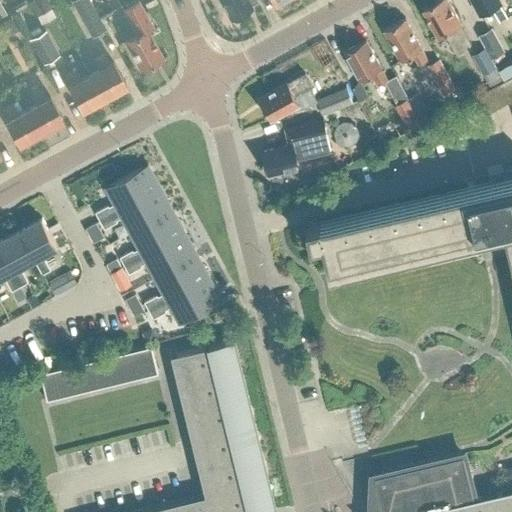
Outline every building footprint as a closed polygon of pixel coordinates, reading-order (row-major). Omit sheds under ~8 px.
[(35,11),(49,4),(47,0),(31,0),(30,1),(35,11)] [(162,56),(147,29),(153,26),(138,0),(135,0),(123,7),(137,34),(124,41),(140,68),(162,56)] [(257,1),(255,0),(219,0),(230,19),(231,18),(232,20),(235,21),(244,17),(245,14),(243,11),(252,7),(251,4),(257,1)] [(455,50),(471,41),(460,22),(461,22),(449,0),(434,0),(423,6),(438,34),(445,31),(455,50)] [(500,20),(508,16),(500,1),(501,0),(472,0),(479,12),(492,6),(500,20)] [(94,37),(106,30),(92,6),(80,13),(94,37)] [(18,28),(11,13),(0,18),(0,32),(2,36),(18,28)] [(418,62),(427,57),(421,47),(422,46),(405,16),(383,28),(400,58),(412,52),(418,62)] [(491,56),(504,50),(491,26),(479,33),(491,56)] [(59,54),(46,29),(28,38),(42,64),(59,54)] [(385,80),(387,78),(381,67),(381,66),(366,37),(344,50),(359,78),(372,72),(378,83),(385,80)] [(483,73),(496,66),(485,46),(472,52),(483,73)] [(100,69),(90,74),(103,98),(126,85),(113,61),(109,64),(103,53),(94,58),(100,69)] [(444,91),(454,86),(439,58),(429,63),(444,91)] [(103,98),(90,74),(81,79),(75,68),(66,73),(72,84),(67,86),(81,110),(103,98)] [(287,80),(259,96),(271,118),(299,102),(295,94),(312,84),(305,70),(287,81),(287,80)] [(511,102),(511,74),(470,97),(480,116),(511,99),(511,102)] [(352,102),(346,85),(316,97),(322,113),(352,102)] [(27,108),(40,132),(63,120),(50,96),(46,98),(40,87),(31,92),(37,103),(27,108)] [(397,102),(395,103),(409,128),(416,124),(421,121),(407,96),(397,102)] [(40,132),(27,108),(18,113),(12,103),(3,108),(9,118),(4,121),(17,145),(40,132)] [(283,126),(287,143),(263,149),(268,172),(299,164),(296,153),(307,151),(330,146),(324,118),(283,126)] [(351,121),(343,120),(336,124),(333,131),(335,139),(341,144),(350,144),(356,140),(358,133),(356,126),(351,121)] [(366,132),(354,146),(364,154),(373,142),(374,141),(375,140),(368,134),(366,132)] [(100,218),(159,184),(147,162),(105,185),(114,201),(111,203),(110,202),(108,203),(95,210),(100,218)] [(301,171),(305,186),(334,170),(321,162),(301,171)] [(511,511),(511,165),(490,171),(492,180),(307,224),(311,243),(320,241),(323,240),(330,271),(503,229),(511,268),(511,486),(473,495),(463,452),(443,457),(443,455),(420,461),(421,462),(375,473),(383,511),(511,511)] [(160,185),(159,184),(100,218),(104,226),(117,219),(117,218),(122,215),(130,230),(172,207),(160,185)] [(184,230),(172,207),(130,230),(139,246),(134,249),(133,248),(120,255),(124,263),(184,230)] [(42,215),(19,228),(34,257),(42,272),(51,267),(42,252),(57,244),(42,215)] [(96,220),(85,226),(93,240),(104,234),(96,220)] [(34,257),(19,228),(0,238),(0,246),(20,284),(28,279),(20,264),(34,257)] [(197,253),(184,230),(124,263),(129,272),(141,265),(140,263),(146,260),(155,276),(197,253)] [(12,288),(20,284),(0,246),(0,275),(3,273),(12,288)] [(144,299),(149,308),(209,275),(197,253),(155,276),(163,291),(158,294),(157,292),(144,299)] [(118,256),(106,262),(110,270),(122,264),(118,256)] [(63,270),(48,278),(56,292),(71,284),(63,270)] [(209,275),(149,308),(153,316),(166,309),(165,308),(171,305),(180,321),(222,298),(209,275)] [(136,292),(125,297),(133,313),(144,307),(136,292)] [(152,325),(142,330),(147,341),(157,336),(152,325)] [(256,511),(276,507),(276,505),(272,506),(269,479),(269,477),(265,478),(262,451),(262,449),(259,450),(255,424),(255,421),(252,422),(249,396),(248,394),(245,394),(242,368),(241,366),(238,366),(235,340),(234,337),(171,353),(206,492),(126,511),(256,511)] [(151,344),(41,371),(47,398),(158,371),(151,344)] [(180,414),(138,417),(139,434),(182,431),(180,414)] [(69,435),(67,451),(96,455),(99,439),(69,435)]
